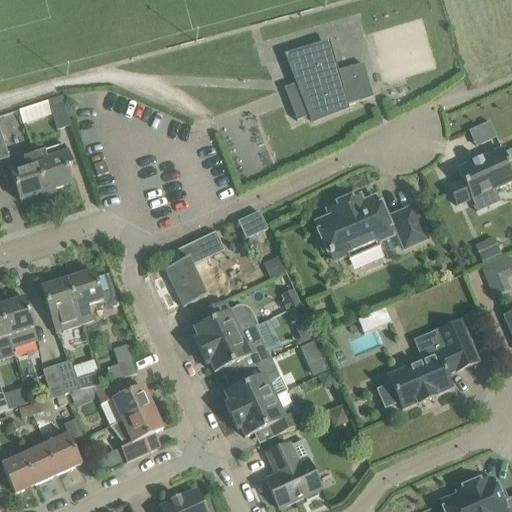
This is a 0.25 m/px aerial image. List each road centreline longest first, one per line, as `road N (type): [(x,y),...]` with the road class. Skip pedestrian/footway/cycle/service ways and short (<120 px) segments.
road 1 (residential): [(138,259),(404,138)]
road 2 (residential): [(190,462),(198,420),(133,281),(138,259)]
road 3 (residential): [(361,511),(388,483),(511,429)]
road 4 (residential): [(0,261),(110,231),(126,237),(138,259)]
